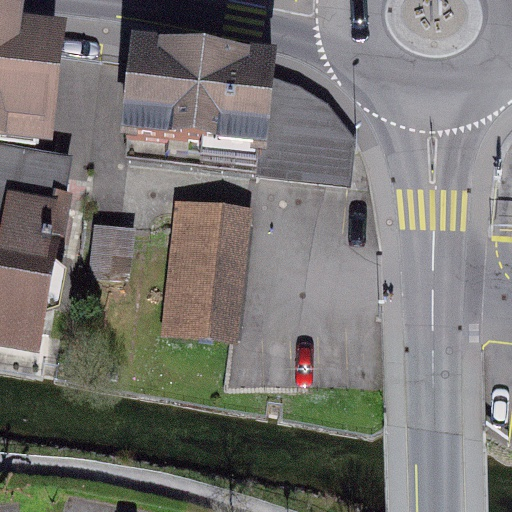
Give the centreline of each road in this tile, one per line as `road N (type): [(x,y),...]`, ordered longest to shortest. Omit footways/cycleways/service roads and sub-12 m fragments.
road 1 (residential): [(436,511),(435,105)]
road 2 (secondary): [(346,6),(355,54),(369,74),(411,101),(435,105)]
